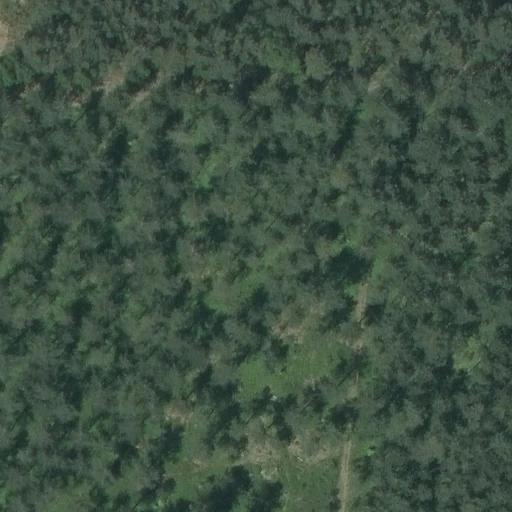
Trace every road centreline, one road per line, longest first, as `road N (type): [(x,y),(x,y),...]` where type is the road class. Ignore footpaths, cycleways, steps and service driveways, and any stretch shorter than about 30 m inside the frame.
road 1 (track): [(0,101),(511,74)]
road 2 (track): [(336,511),(380,81)]
